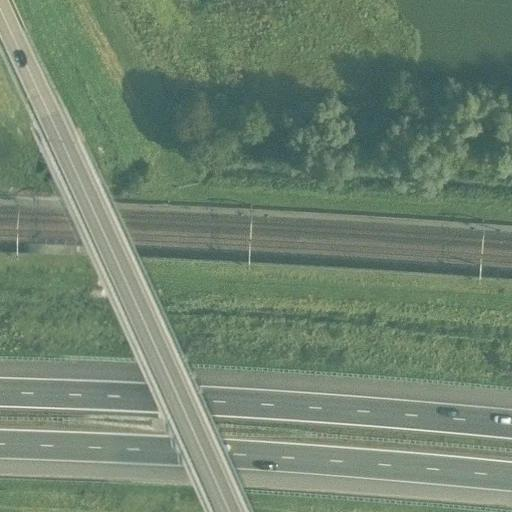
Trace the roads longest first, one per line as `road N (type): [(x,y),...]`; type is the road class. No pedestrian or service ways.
road 1 (unclassified): [(227,511),(0,11)]
road 2 (motorway): [(0,444),(271,458),(511,482)]
road 3 (motorway): [(511,428),(0,393)]
